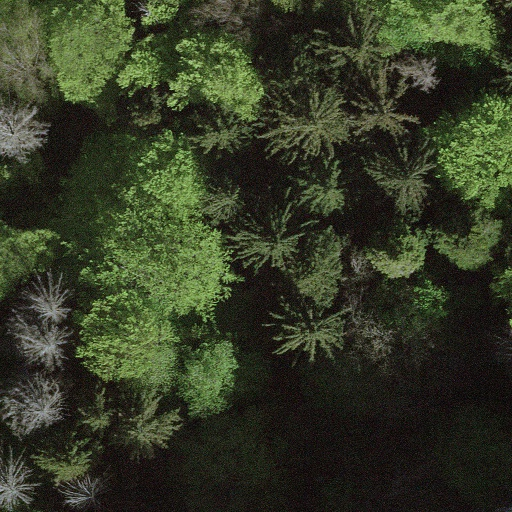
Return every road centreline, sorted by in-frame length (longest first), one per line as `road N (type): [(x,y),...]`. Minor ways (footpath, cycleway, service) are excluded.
road 1 (motorway): [(0,199),(164,511)]
road 2 (motorway): [(374,0),(511,256)]
